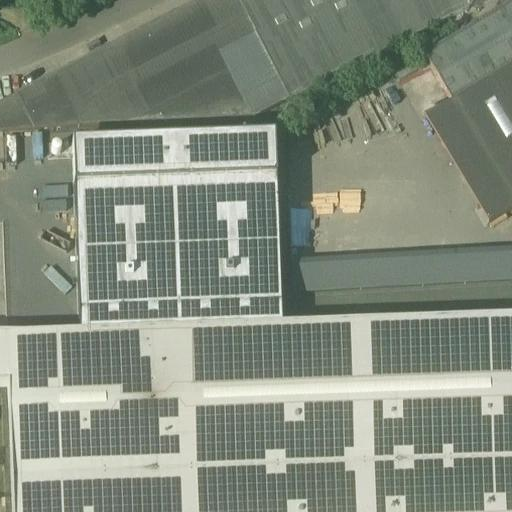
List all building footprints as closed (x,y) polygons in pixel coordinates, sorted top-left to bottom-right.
[(0,133),(254,121),(469,11),(483,3),(481,0),(203,0),(0,104),(0,133)] [(511,1),(490,15),(487,11),(483,10),(474,15),(478,22),(422,55),(421,56),(446,98),(451,104),(511,205),(511,1)] [(275,137),(71,143),(76,317),(280,311),(275,137)] [(511,250),(290,263),(292,295),(511,282),(511,250)] [(511,511),(511,321),(0,340),(0,389),(7,389),(11,511),(511,511)]
